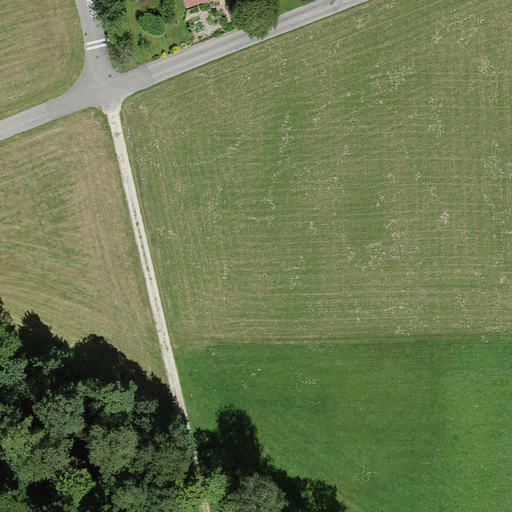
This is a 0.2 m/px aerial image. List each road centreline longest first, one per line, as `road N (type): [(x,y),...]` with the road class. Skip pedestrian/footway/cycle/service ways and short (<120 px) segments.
road 1 (track): [(201,511),(105,90)]
road 2 (unclassified): [(338,0),(105,90)]
